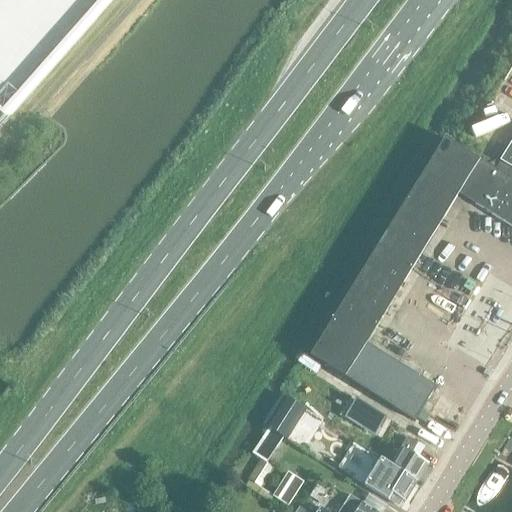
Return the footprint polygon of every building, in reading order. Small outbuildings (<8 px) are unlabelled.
[(0,0),(0,130),(119,0),(0,0)] [(511,180),(445,140),(411,195),(446,216),(458,196),(511,228),(511,180)] [(511,170),(511,141),(499,162),(511,170)] [(411,195),(377,249),(413,270),(446,216),(411,195)] [(377,249),(344,303),(379,325),(413,270),(377,249)] [(461,318),(473,298),(460,290),(447,310),(461,318)] [(310,358),(346,380),(415,423),(436,388),(367,345),(379,325),(344,303),(310,358)] [(266,427),(286,441),(297,423),(305,411),(285,398),(266,427)] [(383,423),(377,433),(393,443),(382,461),(389,466),(390,465),(418,483),(429,465),(412,454),(418,444),(407,437),(383,423)] [(363,465),(370,443),(352,437),(345,460),(363,465)] [(260,488),(272,468),(261,461),(248,481),(260,488)] [(382,461),(365,487),(394,505),(398,498),(406,503),(418,483),(390,465),(389,466),(382,461)] [(290,503),(305,479),(289,470),(275,493),(290,503)] [(376,511),(362,503),(345,493),(339,505),(350,511),(327,511),(320,508),(317,511),(376,511)]
